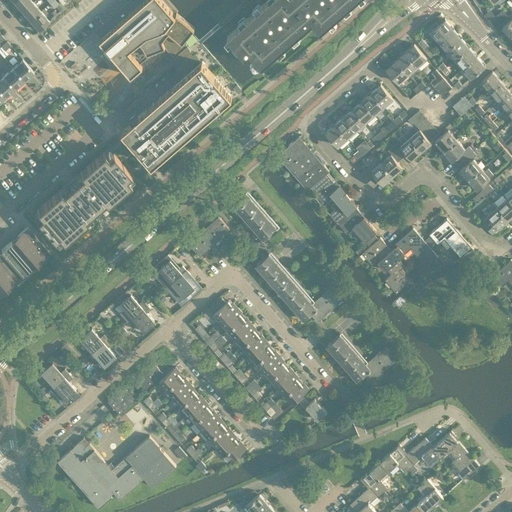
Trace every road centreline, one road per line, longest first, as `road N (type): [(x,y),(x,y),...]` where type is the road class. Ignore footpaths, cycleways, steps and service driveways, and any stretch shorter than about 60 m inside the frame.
road 1 (tertiary): [(0,359),(340,62)]
road 2 (residential): [(511,240),(484,242),(424,173),(381,209),(307,124),(376,67)]
road 3 (unknown): [(0,210),(93,134),(88,118),(69,112),(0,169)]
road 4 (residential): [(7,474),(168,330)]
road 5 (residential): [(0,139),(52,94),(54,81),(0,11)]
road 6 (residential): [(230,274),(320,377)]
road 7 (residential): [(256,430),(168,330)]
